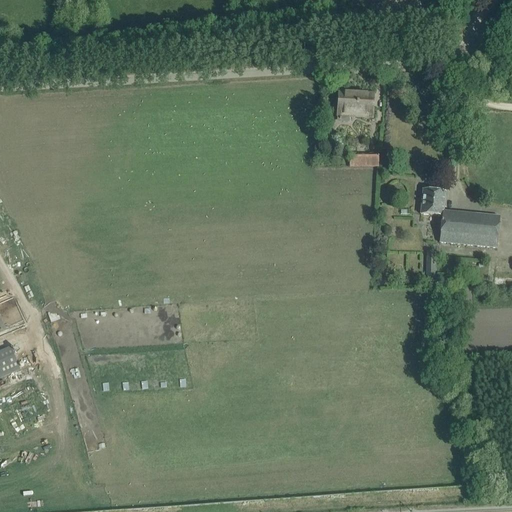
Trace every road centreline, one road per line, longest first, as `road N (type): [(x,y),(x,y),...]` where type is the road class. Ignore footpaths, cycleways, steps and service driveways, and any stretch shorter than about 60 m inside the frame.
road 1 (unclassified): [(0,84),(313,68)]
road 2 (unclassified): [(313,68),(451,54)]
